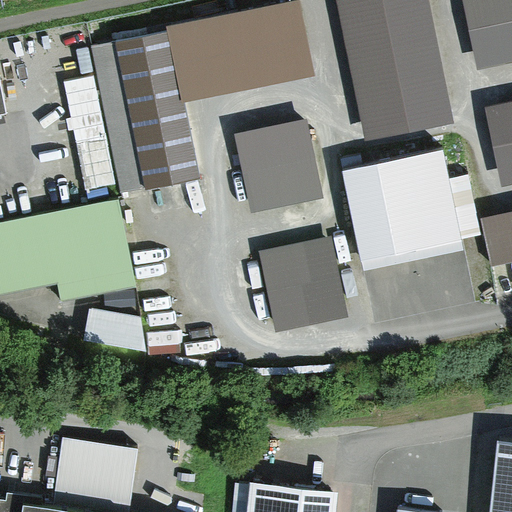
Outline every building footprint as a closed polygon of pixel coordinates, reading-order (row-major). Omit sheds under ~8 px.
[(338,0),(365,139),(453,122),(428,0),(338,0)] [(511,0),(464,0),(479,70),(511,63),(511,0)] [(299,3),(94,45),(124,190),(195,175),(181,103),(314,76),(299,3)] [(511,187),(511,103),(488,108),(505,189),(511,187)] [(324,197),(309,118),(234,133),(250,211),(324,197)] [(343,172),(364,269),(463,248),(442,151),(343,172)] [(117,201),(0,224),(0,293),(58,282),(62,299),(134,284),(117,201)] [(511,259),(511,211),(484,218),(493,264),(511,259)] [(344,307),(330,235),(263,248),(278,320),(344,307)] [(91,308),(85,338),(146,349),(139,317),(91,308)] [(511,511),(511,436),(500,435),(492,511),(511,511)] [(325,511),(328,487),(251,480),(248,511),(325,511)] [(0,511),(115,511),(24,499),(25,492),(6,489),(6,496),(0,495),(0,511)]
